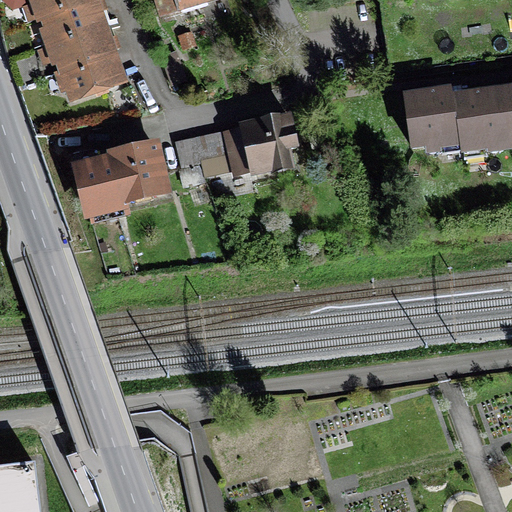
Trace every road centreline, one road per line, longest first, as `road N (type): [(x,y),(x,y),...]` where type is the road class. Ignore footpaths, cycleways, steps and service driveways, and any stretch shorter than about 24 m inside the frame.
road 1 (residential): [(511,356),(88,411)]
road 2 (secondary): [(116,447),(0,114)]
road 3 (residential): [(186,123),(310,95),(273,0)]
